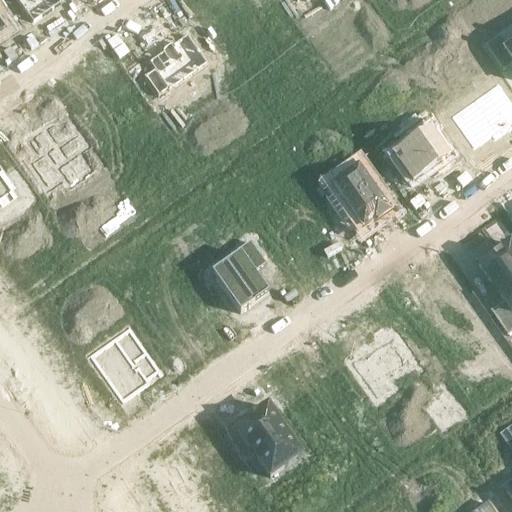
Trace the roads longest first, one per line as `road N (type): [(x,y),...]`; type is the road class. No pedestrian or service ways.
road 1 (residential): [(511,167),(60,486)]
road 2 (residential): [(129,0),(0,90)]
